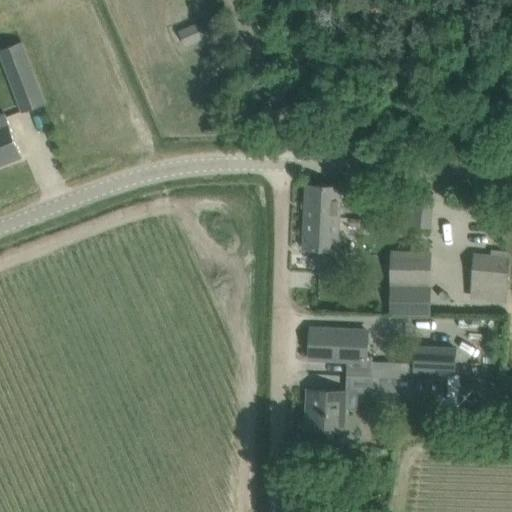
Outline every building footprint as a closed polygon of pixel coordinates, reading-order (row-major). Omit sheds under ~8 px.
[(179,32),(185,46),(206,38),(199,23),(179,32)] [(0,50),(0,52),(23,112),(46,104),(22,42),(0,50)] [(0,163),(3,163),(3,165),(22,158),(6,114),(0,116),(0,163)] [(307,185),(305,217),(339,218),(341,187),(307,185)] [(435,194),(415,192),(411,226),(432,228),(435,194)] [(339,218),(305,217),(303,248),(320,249),(319,271),(339,272),(340,237),(338,236),(339,218)] [(393,253),(393,273),(393,282),(429,283),(429,274),(429,254),(393,253)] [(473,281),(509,284),(511,259),(476,256),(473,281)] [(347,376),(373,377),(373,376),(455,379),(456,346),(415,344),(414,363),(373,361),(373,358),(368,358),(369,330),(312,328),(311,359),(348,361),(347,376)] [(373,376),(373,377),(372,400),(412,402),(411,421),(441,422),(441,421),(454,422),(455,379),(373,376)] [(308,389),(306,429),(318,430),(317,445),(343,446),(345,431),(347,391),(308,389)]
